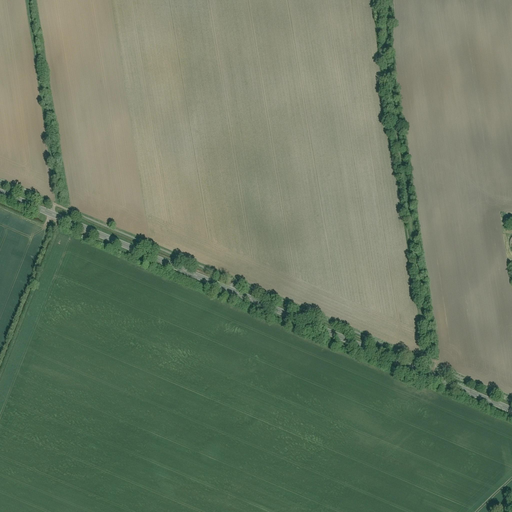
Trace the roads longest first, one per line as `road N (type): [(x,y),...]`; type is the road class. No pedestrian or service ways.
road 1 (secondary): [(511,410),(0,192)]
road 2 (track): [(384,0),(430,348),(423,373)]
